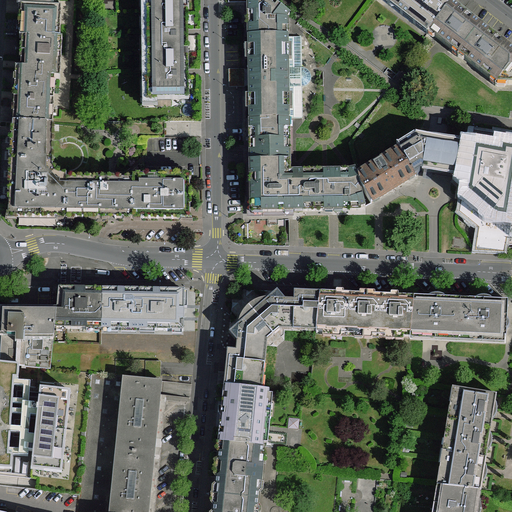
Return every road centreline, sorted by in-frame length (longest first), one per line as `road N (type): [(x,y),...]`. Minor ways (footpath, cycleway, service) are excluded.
road 1 (tertiary): [(215,260),(511,273)]
road 2 (residential): [(213,0),(215,260)]
road 3 (residential): [(188,511),(215,260)]
road 4 (tertiary): [(5,256),(53,244),(215,260)]
